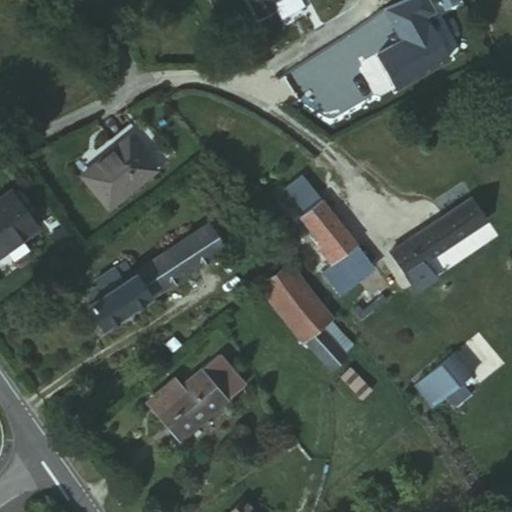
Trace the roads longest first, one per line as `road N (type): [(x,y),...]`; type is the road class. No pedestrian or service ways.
road 1 (residential): [(315,144),(233,81),(174,72),(122,85)]
road 2 (residential): [(122,85),(0,150)]
